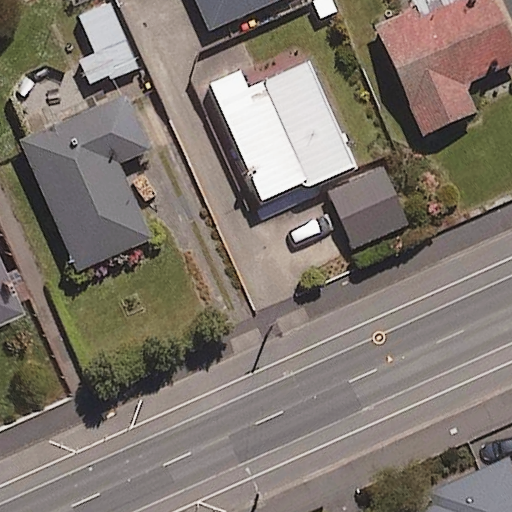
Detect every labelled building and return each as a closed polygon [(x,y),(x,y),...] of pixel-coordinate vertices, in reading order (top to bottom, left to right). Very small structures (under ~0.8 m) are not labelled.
[(111,0),(73,0),(95,52),(80,58),(91,85),(138,65),(111,0)] [(273,0),(195,0),(208,29),(273,0)] [(511,61),(511,40),(494,0),(412,0),(418,12),(379,29),(423,132),(476,110),(464,82),(511,61)] [(214,89),(265,206),(357,170),(312,67),(250,94),(242,77),(214,89)] [(148,149),(124,93),(20,137),(77,269),(151,237),(119,161),(148,149)] [(407,220),(384,167),(329,192),(353,244),(407,220)] [(0,311),(13,306),(0,277),(0,311)] [(395,506),(397,511),(511,511),(511,465),(508,456),(395,506)]
